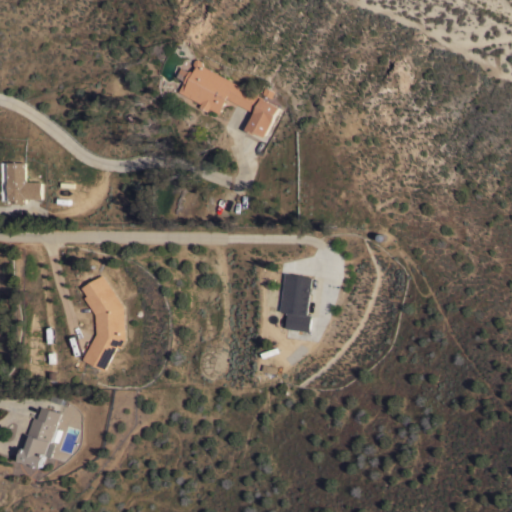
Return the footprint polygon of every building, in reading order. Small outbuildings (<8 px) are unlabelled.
[(265,136),(256,131),(255,133),(246,128),(255,112),(229,97),(220,113),(211,108),(210,111),(201,106),(203,103),(180,90),(192,69),(195,71),(197,67),(196,62),(198,59),(201,58),(204,59),(205,64),(281,106),(276,115),(265,136)] [(27,161),(27,180),(41,181),(41,198),(26,198),(26,202),(17,202),(17,200),(9,200),(9,161),(27,161)] [(292,312),(284,311),(290,272),(321,277),(316,316),(309,315),(309,312),(303,311),(303,314),(299,314),(300,310),(292,309),(292,312)] [(125,338),(121,347),(118,345),(105,369),(84,358),(97,332),(96,313),(85,296),(89,294),(84,286),(91,281),(90,280),(95,277),(96,278),(104,273),(124,305),(125,338)] [(332,291),(328,317),(316,315),(320,289),(332,291)] [(38,338),(37,346),(32,346),(32,353),(27,353),(28,338),(38,338)] [(26,432),(29,433),(34,416),(37,417),(41,405),(61,411),(56,427),(62,429),(58,441),(51,439),(50,441),(55,443),(51,456),(46,455),(42,466),(17,458),(26,432)]
